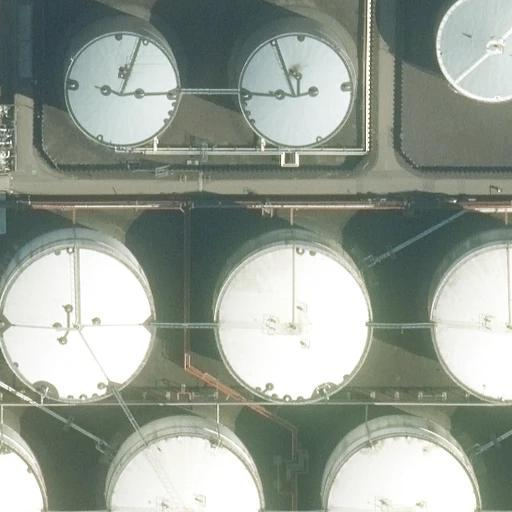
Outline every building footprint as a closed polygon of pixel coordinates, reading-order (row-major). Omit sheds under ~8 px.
[(511,0),(443,0),(440,5),(434,18),(431,31),(432,46),(439,64),(445,74),(457,84),(474,92),(484,94),(496,94),(507,91),(511,88),(511,0)] [(170,90),(171,78),(170,67),(167,57),(162,46),(154,37),(146,30),(136,24),(119,20),(101,21),(91,24),(82,30),(73,37),(65,46),(61,55),(57,65),(56,77),(57,89),(60,99),(65,109),(79,123),(89,129),(99,133),(111,135),(123,134),(133,131),(143,127),(153,119),(160,111),(166,102),(170,90)] [(345,91),(347,79),(346,68),(343,58),(337,47),(330,37),(321,30),(311,25),(294,21),(276,22),(266,25),(257,30),(248,37),(241,47),(236,56),(233,66),(231,78),(233,90),(236,100),(241,110),(254,124),(264,130),(274,134),(286,136),(298,135),(309,132),(319,128),(328,120),(336,112),(341,103),(345,91)] [(491,225),(472,231),(454,243),(441,257),(431,275),(426,295),(426,315),(432,335),(442,353),(456,367),(473,378),(493,384),(511,385),(511,223),(491,225)] [(58,228),(39,234),(22,245),(8,260),(0,275),(0,339),(9,356),(23,370),(41,381),(60,387),(80,388),(100,384),(119,375),(134,362),(146,346),(153,327),(156,306),(153,286),(145,267),(133,251),(117,238),(99,230),(79,226),(58,228)] [(270,228),(254,234),(232,249),(221,263),(214,276),(209,293),(208,316),(215,340),(227,359),(245,375),(271,386),(304,387),(329,377),(346,365),(356,353),(363,341),(369,323),(370,309),(369,293),(363,274),(355,260),(343,246),(328,235),(307,228),(287,226),(270,228)] [(163,412),(148,418),(126,433),(115,447),(108,460),(103,477),(102,500),(105,511),(260,511),(263,507),(264,493),(263,477),(257,458),(249,444),(237,430),(221,420),(201,412),(181,410),(163,412)] [(381,415),(365,421),(343,436),(333,449),(326,463),(321,479),(320,503),(322,511),(479,511),(480,510),(482,496),(481,479),(475,461),(467,447),(454,433),(439,422),(419,415),(399,413),(381,415)] [(0,511),(44,511),(46,508),(47,495),(46,478),(41,460),(32,445),(20,432),(5,421),(0,419),(0,511)]
